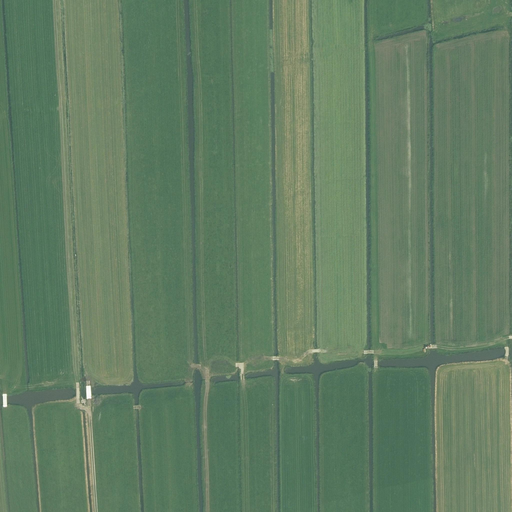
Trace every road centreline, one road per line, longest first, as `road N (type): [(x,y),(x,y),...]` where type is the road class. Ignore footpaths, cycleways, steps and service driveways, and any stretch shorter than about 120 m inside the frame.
road 1 (track): [(206,374),(311,351),(364,352)]
road 2 (track): [(209,511),(206,374)]
